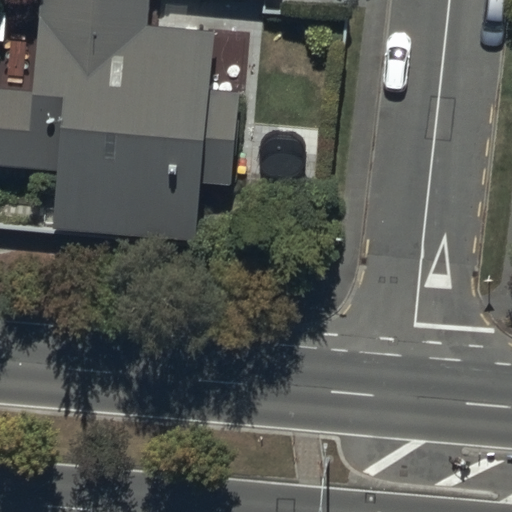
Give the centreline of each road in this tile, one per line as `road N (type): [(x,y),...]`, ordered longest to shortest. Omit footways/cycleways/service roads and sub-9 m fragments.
road 1 (primary): [(0,363),(407,398)]
road 2 (residential): [(407,398),(449,0)]
road 3 (primary): [(511,479),(422,464),(403,439),(407,398)]
road 4 (primary): [(137,511),(0,498)]
